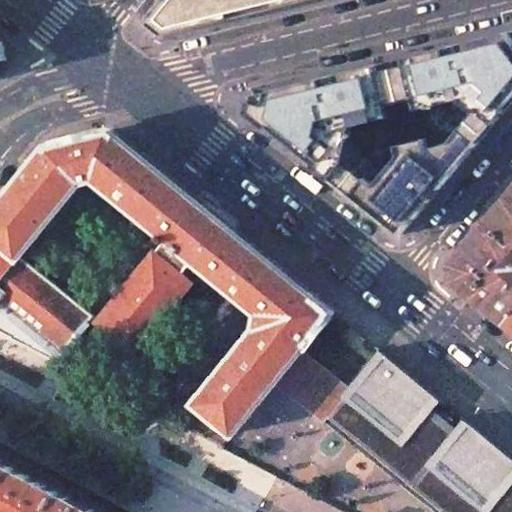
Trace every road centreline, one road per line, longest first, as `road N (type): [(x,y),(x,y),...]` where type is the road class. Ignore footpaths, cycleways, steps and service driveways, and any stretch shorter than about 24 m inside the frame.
road 1 (tertiary): [(137,82),(475,0)]
road 2 (primary): [(400,290),(137,82)]
road 3 (residential): [(511,149),(400,290)]
road 4 (residential): [(0,140),(72,94),(137,82)]
road 5 (primary): [(511,378),(400,290)]
